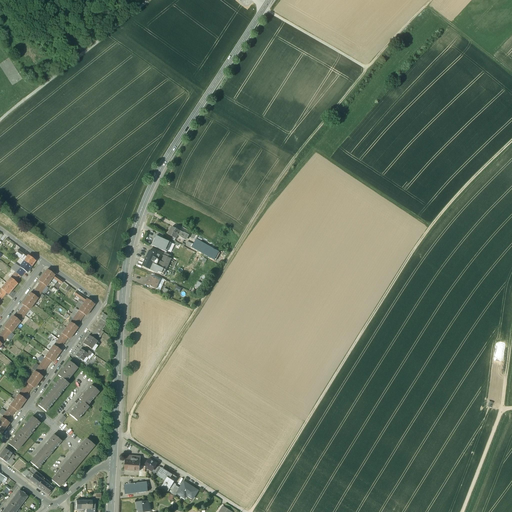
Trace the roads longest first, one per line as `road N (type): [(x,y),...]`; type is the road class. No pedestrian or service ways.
road 1 (secondary): [(115,429),(125,264),(144,201),(269,0)]
road 2 (track): [(511,141),(411,253),(252,511)]
road 3 (track): [(366,68),(268,194),(132,410),(128,437)]
road 4 (track): [(431,226),(313,152),(268,194)]
road 5 (track): [(0,125),(148,0)]
road 6 (residential): [(28,404),(100,304),(43,263)]
road 7 (residential): [(246,511),(115,429)]
road 8 (track): [(253,0),(366,68)]
road 9 (track): [(462,511),(500,410),(511,409)]
